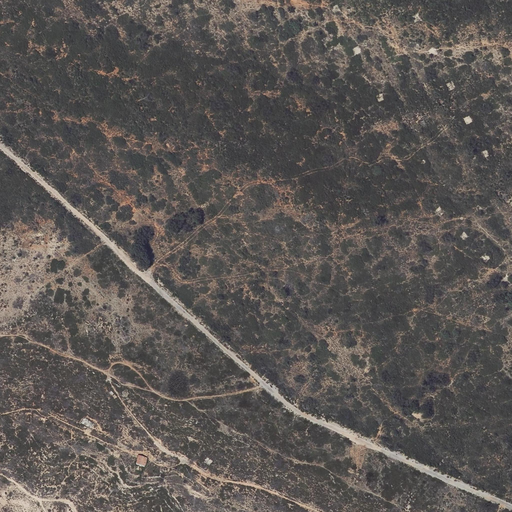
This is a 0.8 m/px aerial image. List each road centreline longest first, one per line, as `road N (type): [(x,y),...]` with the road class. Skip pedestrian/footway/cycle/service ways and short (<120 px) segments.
road 1 (track): [(0,144),(290,408),(511,507)]
road 2 (track): [(321,511),(196,469)]
